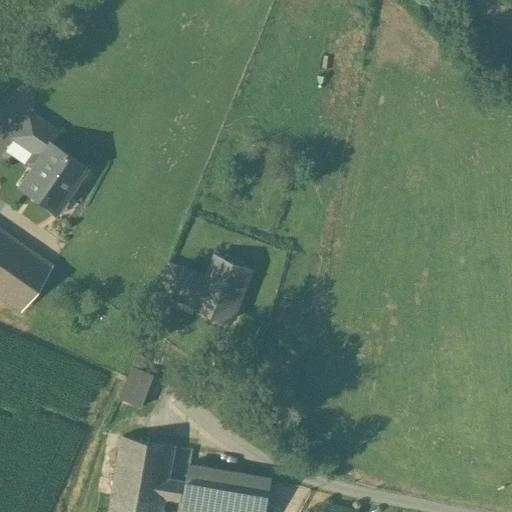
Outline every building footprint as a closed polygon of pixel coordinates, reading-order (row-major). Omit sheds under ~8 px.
[(56,133),(28,113),(12,136),(40,155),(49,142),(50,141),(56,133)] [(50,141),(49,142),(40,155),(19,186),(53,210),(84,165),(50,141)] [(0,271),(19,244),(0,231),(0,271)] [(19,244),(0,271),(0,295),(20,310),(51,266),(19,244)] [(252,269),(220,254),(209,278),(184,267),(176,285),(177,286),(201,296),(197,306),(229,320),(252,269)] [(170,261),(159,285),(174,292),(177,286),(176,285),(184,267),(170,261)] [(140,407),(155,374),(133,364),(118,397),(140,407)] [(241,404),(206,373),(188,393),(223,425),(241,404)] [(175,447),(123,437),(114,482),(167,492),(169,479),(175,447)] [(215,453),(193,449),(187,482),(169,479),(167,492),(166,499),(206,506),(212,472),(215,453)] [(264,511),(270,483),(212,472),(206,506),(239,511),(264,511)] [(167,492),(114,482),(108,511),(162,511),(166,499),(167,492)] [(285,511),(289,486),(270,483),(264,511),(285,511)]
